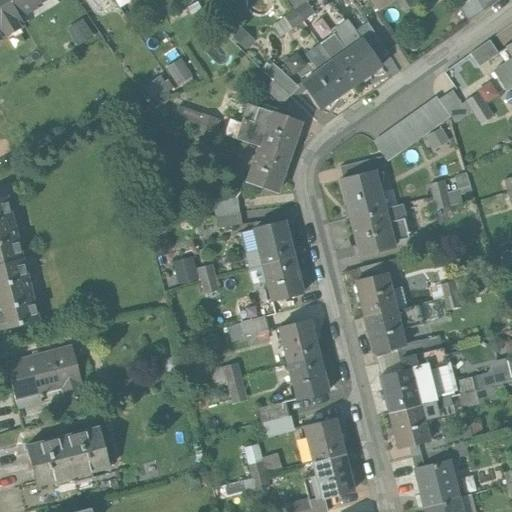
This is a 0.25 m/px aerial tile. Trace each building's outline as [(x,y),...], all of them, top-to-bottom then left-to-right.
[(18,15),(9,0),(0,0),(0,38),(24,25),(18,15)] [(9,0),(18,15),(40,2),(38,0),(9,0)] [(410,0),(396,0),(395,1),(402,12),(413,5),(410,0)] [(469,0),(458,7),(468,23),(497,2),(495,0),(469,0)] [(305,2),(294,10),(302,21),(313,13),(305,2)] [(302,21),(294,10),(283,18),(291,29),(302,21)] [(367,23),(353,33),(359,41),(360,41),(375,62),(386,54),(367,23)] [(359,41),(344,52),(332,36),(319,45),(348,87),(378,66),(375,62),(360,41),(359,41)] [(507,63),(493,72),(506,92),(511,88),(511,43),(506,48),(511,57),(511,68),(509,68),(507,63)] [(317,72),(300,83),(318,109),(348,87),(319,45),(305,55),(317,72)] [(183,56),(169,66),(182,85),(196,76),(183,56)] [(296,88),(271,64),(263,73),(288,96),(296,88)] [(163,75),(148,84),(157,98),(171,90),(163,75)] [(468,116),(452,92),(439,102),(454,124),(468,116)] [(478,94),(466,102),(474,113),(485,105),(478,94)] [(435,98),(374,141),(387,161),(449,117),(435,98)] [(298,122),(245,104),(233,139),(257,147),(287,157),(298,122)] [(485,105),(474,113),(481,124),(492,116),(485,105)] [(215,119),(202,114),(197,127),(210,131),(215,119)] [(210,131),(197,127),(193,139),(206,144),(210,131)] [(287,157),(257,147),(246,182),(275,192),(287,157)] [(374,171),(339,180),(349,218),(384,209),(374,171)] [(443,181),(430,184),(433,197),(447,194),(443,181)] [(447,194),(433,197),(437,210),(450,207),(447,194)] [(5,197),(0,198),(0,264),(21,259),(17,242),(16,243),(8,213),(9,213),(5,197)] [(384,209),(349,218),(358,256),(393,247),(392,242),(408,238),(400,205),(384,209)] [(282,222),(252,229),(261,265),(291,257),(282,222)] [(429,237),(406,242),(409,256),(432,250),(429,237)] [(291,257),(261,265),(270,301),(301,293),(291,257)] [(21,259),(0,264),(0,329),(37,320),(33,304),(32,305),(24,275),(25,275),(21,259)] [(368,264),(370,275),(387,273),(386,262),(368,264)] [(210,265),(196,268),(200,281),(213,278),(210,265)] [(385,273),(355,281),(364,317),(394,309),(385,273)] [(213,278),(200,281),(203,294),(217,290),(213,278)] [(453,281),(440,285),(443,297),(457,294),(453,281)] [(457,294),(443,297),(447,310),(460,307),(457,294)] [(435,299),(422,302),(427,322),(440,319),(435,299)] [(394,309),(364,317),(373,353),(396,347),(403,345),(403,344),(399,328),(422,322),(418,304),(394,310),(394,309)] [(307,321),(277,329),(286,364),(317,356),(307,321)] [(419,340),(403,344),(403,345),(396,347),(399,359),(422,353),(419,340)] [(71,345),(5,363),(6,365),(11,363),(20,398),(15,399),(15,401),(60,390),(64,403),(85,398),(71,345)] [(422,353),(399,359),(402,370),(427,364),(427,366),(445,361),(441,348),(422,353)] [(317,356),(286,364),(295,399),(326,391),(317,356)] [(235,363),(222,367),(226,380),(239,376),(235,363)] [(402,370),(379,376),(388,412),(418,404),(436,400),(427,366),(427,364),(402,370)] [(239,376),(226,380),(229,393),(242,389),(239,376)] [(478,376),(464,379),(468,392),(481,389),(478,376)] [(481,389),(468,392),(471,405),(484,402),(481,389)] [(38,401),(16,406),(22,429),(44,424),(38,401)] [(279,402),(260,408),(268,437),(288,431),(279,402)] [(418,404),(388,412),(397,447),(427,439),(418,404)] [(333,419),(302,427),(311,462),(342,454),(333,419)] [(99,428),(26,447),(35,485),(36,486),(52,482),(109,467),(99,428)] [(249,461),(263,459),(260,444),(247,446),(249,461)] [(342,454),(311,462),(315,475),(301,478),(306,500),(307,501),(320,497),(320,498),(321,498),(351,490),(342,454)] [(448,460),(413,469),(422,507),(457,498),(448,460)] [(261,462),(248,465),(251,478),(265,475),(261,462)] [(265,475),(251,478),(255,491),(268,488),(265,475)] [(52,482),(36,486),(35,485),(17,490),(23,511),(32,511),(58,505),(52,482)] [(320,497),(307,501),(306,500),(284,506),(285,511),(325,511),(321,498),(320,498),(320,497)] [(461,511),(457,498),(422,507),(423,511),(461,511)]
